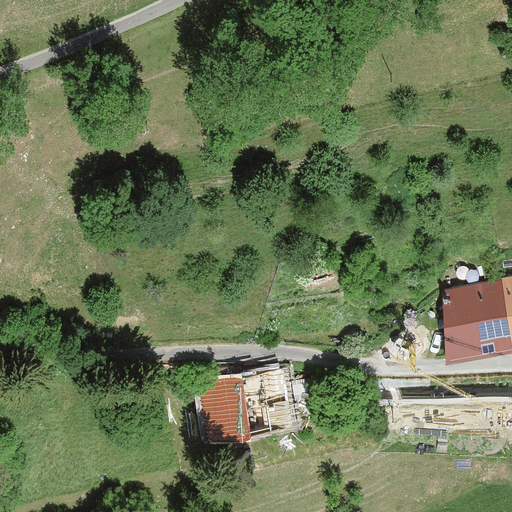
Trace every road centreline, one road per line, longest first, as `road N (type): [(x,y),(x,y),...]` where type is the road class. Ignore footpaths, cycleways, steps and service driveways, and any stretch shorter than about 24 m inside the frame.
road 1 (unclassified): [(511,363),(378,365),(298,353),(69,358),(0,343)]
road 2 (unclassified): [(0,72),(178,0)]
